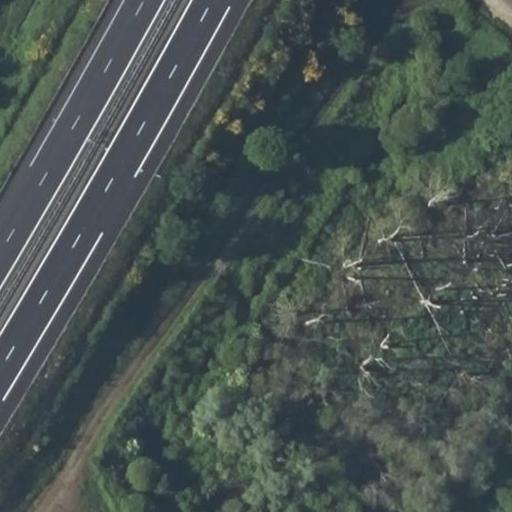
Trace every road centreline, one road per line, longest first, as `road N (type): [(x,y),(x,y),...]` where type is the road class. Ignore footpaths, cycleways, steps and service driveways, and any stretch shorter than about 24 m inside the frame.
road 1 (track): [(445,0),(380,43),(50,511)]
road 2 (motorway): [(0,373),(213,0)]
road 3 (motorway): [(144,0),(0,254)]
